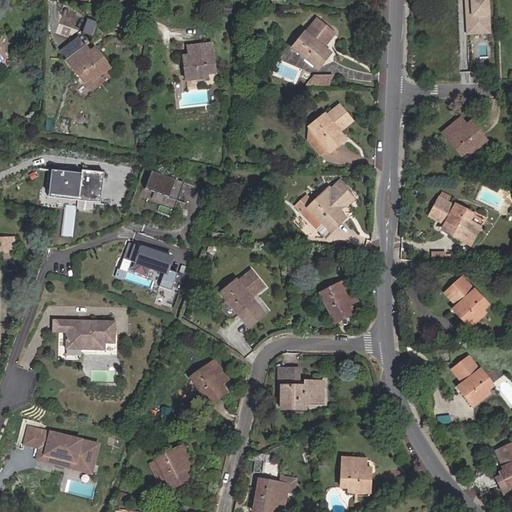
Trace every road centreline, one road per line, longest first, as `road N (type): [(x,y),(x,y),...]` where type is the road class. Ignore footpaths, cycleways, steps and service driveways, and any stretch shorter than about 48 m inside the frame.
road 1 (residential): [(229,511),(264,357),(289,338),(391,336)]
road 2 (residential): [(391,336),(399,92)]
road 3 (residential): [(0,398),(48,260),(122,232)]
road 4 (residential): [(462,511),(399,423),(391,336)]
